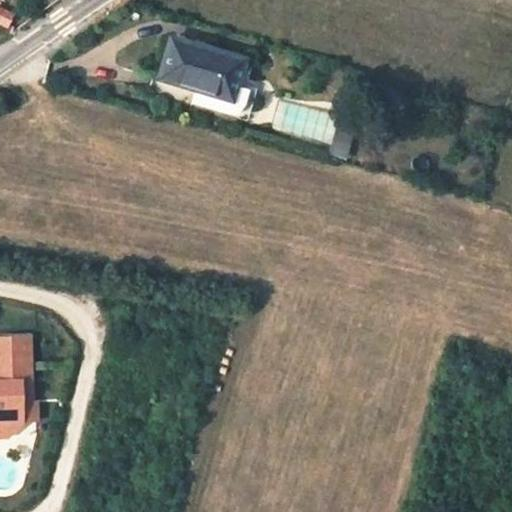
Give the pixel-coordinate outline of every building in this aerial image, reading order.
[(0,22),(8,26),(14,14),(0,8),(0,22)] [(151,75),(147,91),(233,116),(247,120),(254,95),(256,89),(235,83),(242,59),(210,49),(212,41),(197,36),(194,45),(170,37),(159,78),(151,75)] [(357,69),(352,91),(362,94),(368,72),(357,69)] [(351,133),(338,130),(334,144),(347,147),(351,133)] [(347,147),(334,144),(330,157),(343,160),(347,147)] [(0,432),(10,423),(21,423),(21,400),(30,400),(28,336),(0,336),(0,432)] [(31,422),(30,400),(21,400),(21,423),(31,422)]
